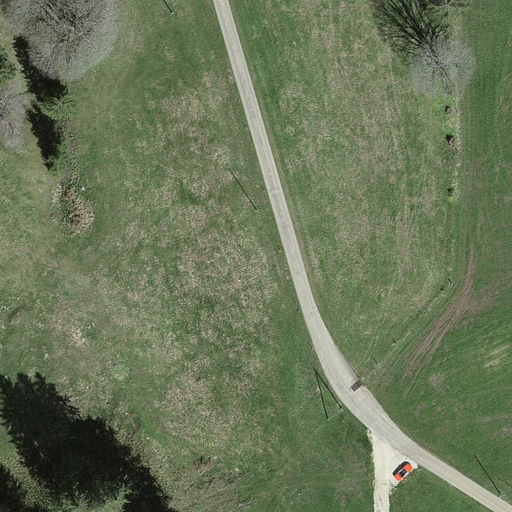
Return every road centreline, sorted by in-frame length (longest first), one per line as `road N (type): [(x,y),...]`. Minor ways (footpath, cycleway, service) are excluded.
road 1 (track): [(380,424),(356,407),(304,300),(212,0)]
road 2 (track): [(511,511),(380,424)]
